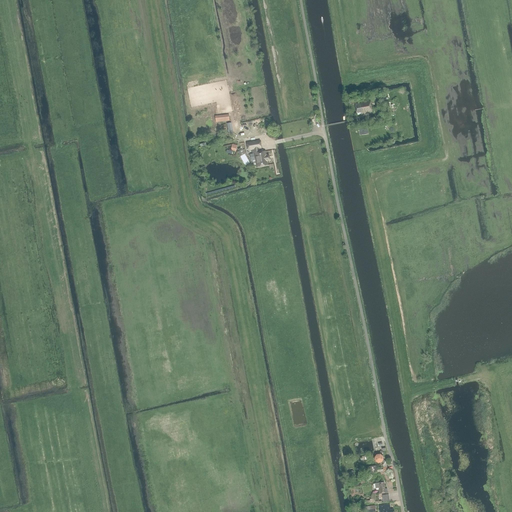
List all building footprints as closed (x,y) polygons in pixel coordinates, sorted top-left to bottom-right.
[(375,96),(377,102),(387,100),(385,94),(375,96)] [(372,112),(370,104),(374,103),(373,100),(361,103),(361,104),(355,105),(357,113),(363,112),(363,113),(365,113),(365,112),(368,111),(369,113),(372,112)] [(258,148),(261,148),(260,141),(247,143),(248,150),(255,149),(255,153),(258,167),(267,165),(267,161),(270,161),(269,155),(266,155),(265,151),(259,152),(258,148)] [(245,153),(241,156),(246,165),(250,162),(245,153)] [(383,456),(382,456),(384,453),(381,451),(379,453),(380,454),(377,455),(375,457),(375,461),(378,463),(381,462),(384,464),(386,461),(383,459),(383,456)] [(384,482),(379,483),(375,484),(375,489),(379,488),(379,494),(388,493),(387,489),(385,489),(384,482)]
